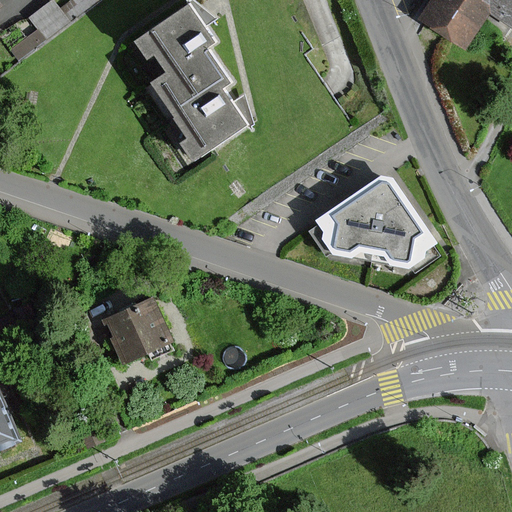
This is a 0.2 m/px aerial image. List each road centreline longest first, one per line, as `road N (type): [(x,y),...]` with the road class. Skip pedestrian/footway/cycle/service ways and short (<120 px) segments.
road 1 (unclassified): [(463,371),(440,336),(383,306),(0,178)]
road 2 (tertiary): [(463,371),(369,395),(99,511)]
road 3 (tertiary): [(511,290),(445,174),(375,0)]
